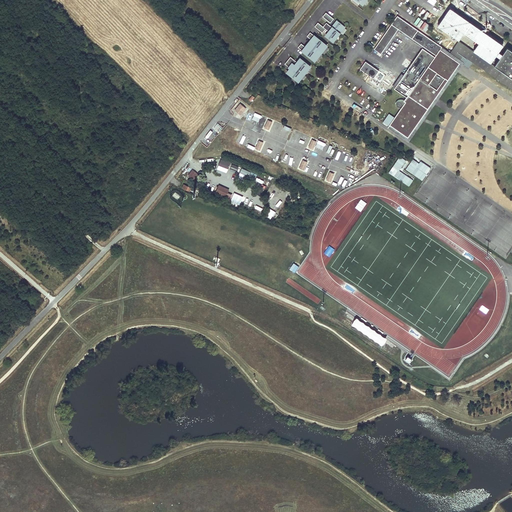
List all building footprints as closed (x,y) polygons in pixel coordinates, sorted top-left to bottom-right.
[(503,44),(450,7),(437,26),(458,40),(463,32),(479,43),(472,52),(490,64),(496,55),(499,51),(503,44)] [(333,18),(325,12),(322,16),(330,23),(333,18)] [(398,28),(420,44),(426,36),(425,35),(397,15),(374,49),(380,54),(398,28)] [(317,22),(314,26),(322,33),(325,29),(328,32),(325,35),(332,41),(339,33),(337,32),(339,29),(341,31),(344,27),(336,21),(331,27),(326,22),(322,27),(317,22)] [(325,44),(309,32),(306,36),(312,40),(313,41),(310,45),(320,53),(323,49),(322,48),(325,44)] [(423,46),(436,55),(440,49),(441,46),(428,37),(422,45),(423,46)] [(472,52),(458,40),(448,55),(440,49),(436,55),(435,56),(432,60),(443,68),(439,74),(447,80),(459,63),(458,62),(462,56),(511,90),(511,78),(495,67),(490,64),(472,52)] [(320,53),(310,45),(307,49),(306,48),(300,43),(297,47),(313,59),(316,56),(317,57),(320,53)] [(436,55),(423,46),(422,48),(435,56),(436,55)] [(407,138),(447,80),(439,74),(443,68),(432,60),(435,56),(422,48),(403,75),(394,88),(406,97),(404,100),(402,99),(399,100),(396,101),(395,104),(396,105),(399,106),(402,105),(396,114),(389,125),(407,138)] [(511,53),(506,49),(503,54),(500,58),(495,67),(511,78),(511,53)] [(290,57),(287,60),(302,73),(305,69),(306,70),(310,66),(301,60),(298,63),(297,62),(290,57)] [(302,73),(287,60),(284,63),(290,68),(291,69),(288,73),(298,81),(301,77),(300,76),(302,73)] [(378,70),(365,61),(360,69),(373,78),(378,70)] [(239,114),(244,108),(239,103),(234,110),(239,114)] [(389,125),(396,114),(390,111),(383,121),(389,125)] [(289,154),(284,162),(293,166),(297,158),(289,154)] [(230,162),(222,159),(218,169),(226,173),(230,162)] [(419,164),(412,159),(406,169),(422,180),(430,168),(421,162),(419,164)] [(230,170),(236,172),(238,166),(232,164),(230,170)] [(413,180),(392,166),(388,172),(409,186),(413,180)] [(251,172),(242,168),(238,176),(248,180),(251,172)] [(188,175),(193,180),(198,174),(192,170),(188,175)] [(338,174),(334,181),(341,184),(344,177),(338,174)] [(229,187),(220,183),(216,190),(226,195),(224,197),(230,200),(232,195),(227,193),(229,187)] [(360,199),(356,208),(360,210),(362,206),(363,207),(365,202),(360,199)] [(269,208),(266,216),(272,218),(274,210),(269,208)] [(290,269),(295,272),(299,266),(294,262),(290,269)] [(352,325),(381,345),(386,339),(356,319),(352,325)]
